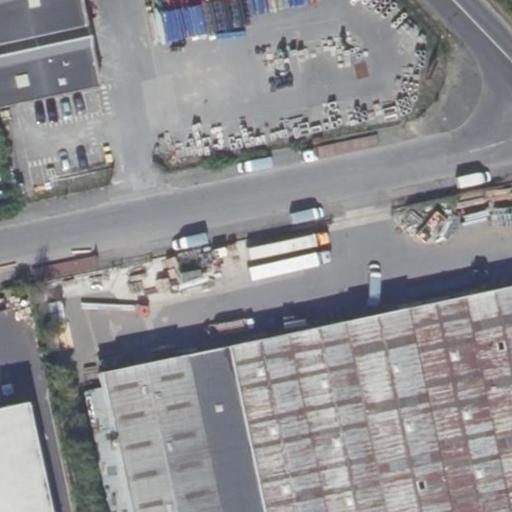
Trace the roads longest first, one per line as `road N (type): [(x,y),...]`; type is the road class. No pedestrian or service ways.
road 1 (unclassified): [(511,138),(0,257)]
road 2 (unknown): [(377,291),(81,353),(72,371),(105,511)]
road 3 (unknown): [(135,128),(382,90),(392,70),(360,27)]
road 4 (unknown): [(123,71),(360,27)]
road 5 (unknown): [(511,265),(377,291)]
